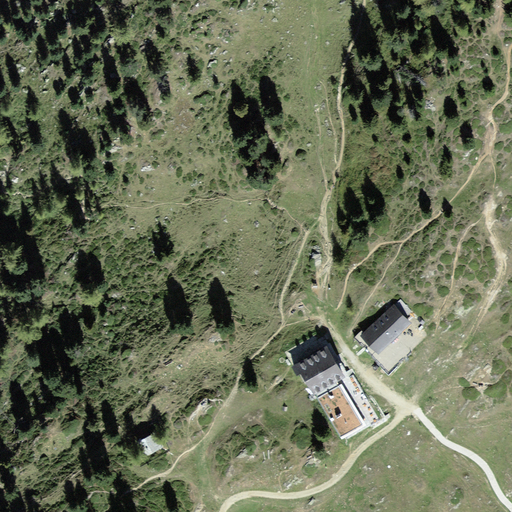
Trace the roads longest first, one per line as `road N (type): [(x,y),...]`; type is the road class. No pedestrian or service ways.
road 1 (track): [(408,407),(322,487),(239,495),(221,511)]
road 2 (track): [(511,507),(479,460),(425,419)]
